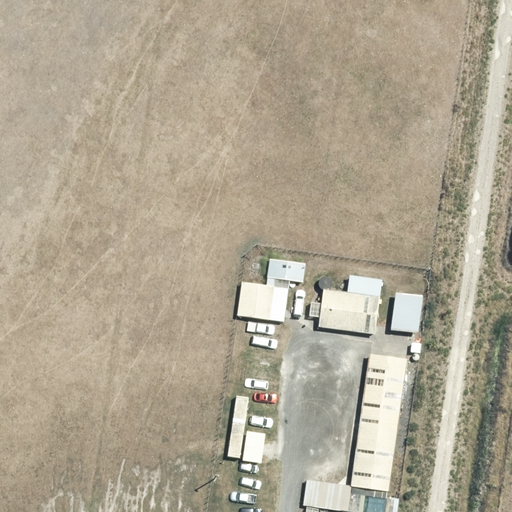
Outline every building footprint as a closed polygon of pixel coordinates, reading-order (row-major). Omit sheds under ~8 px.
[(270,258),(267,287),(244,284),(240,319),(287,324),(291,290),(292,284),(307,286),(310,263),(270,258)] [(385,281),(350,278),(349,294),(325,292),(324,306),(312,304),(311,320),(323,321),(322,330),(368,333),(369,318),(382,319),(385,281)] [(423,297),(396,296),(394,331),(421,333),(423,297)] [(394,493),(412,362),(371,356),(353,487),(305,481),(303,506),(307,507),(306,511),(322,511),(323,509),(342,511),(401,511),(403,502),(393,501),(394,493)] [(268,438),(249,435),(255,401),(238,398),(228,459),(245,462),(264,465),(268,438)]
